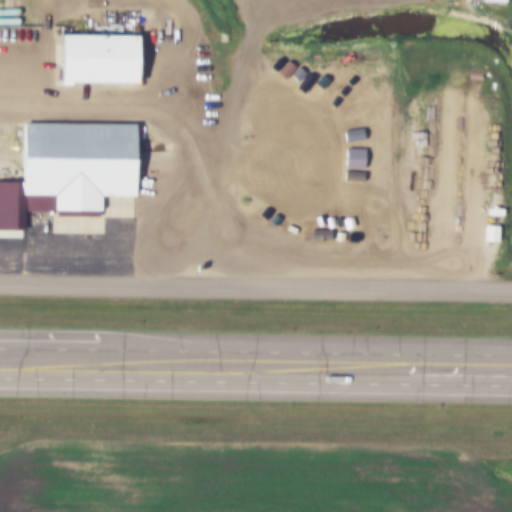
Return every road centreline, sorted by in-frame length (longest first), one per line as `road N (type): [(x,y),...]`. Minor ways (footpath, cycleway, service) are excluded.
road 1 (trunk): [(0,381),(511,387)]
road 2 (trunk): [(511,354),(0,349)]
